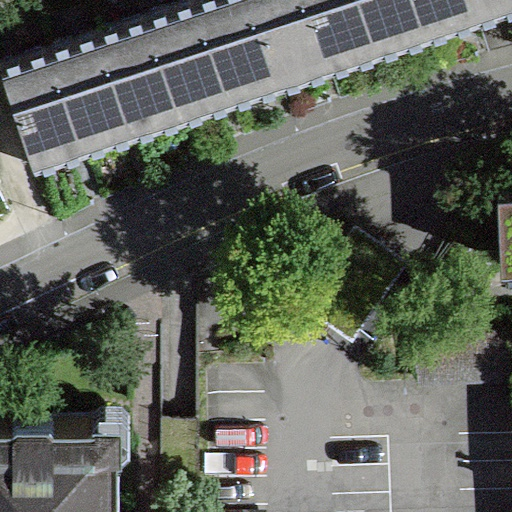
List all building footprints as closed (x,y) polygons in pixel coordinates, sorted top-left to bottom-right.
[(166,0),(148,6),(183,114),(197,109),(232,98),(199,0),(166,0)] [(199,0),(232,98),(247,93),(281,82),(254,0),(199,0)] [(330,65),(308,0),(254,0),(281,82),(295,77),(330,65)] [(308,0),(330,65),(345,61),(379,49),(362,0),(308,0)] [(362,0),(379,49),(392,45),(428,33),(416,0),(362,0)] [(416,0),(428,33),(441,29),(477,17),(471,0),(416,0)] [(511,0),(471,0),(477,17),(511,5),(511,0)] [(99,22),(135,130),(148,126),(183,114),(148,6),(99,22)] [(50,39),(86,146),(99,142),(135,130),(99,22),(50,39)] [(0,55),(0,56),(35,163),(48,159),(86,146),(50,39),(0,55)] [(511,180),(497,181),(501,258),(511,257),(511,180)] [(377,232),(355,217),(299,296),(352,334),(409,254),(377,232)] [(33,407),(16,407),(14,409),(0,409),(0,511),(118,511),(119,442),(111,434),(111,417),(104,409),(52,409),(49,407),(33,407)] [(511,511),(511,503),(295,511),(511,511)]
